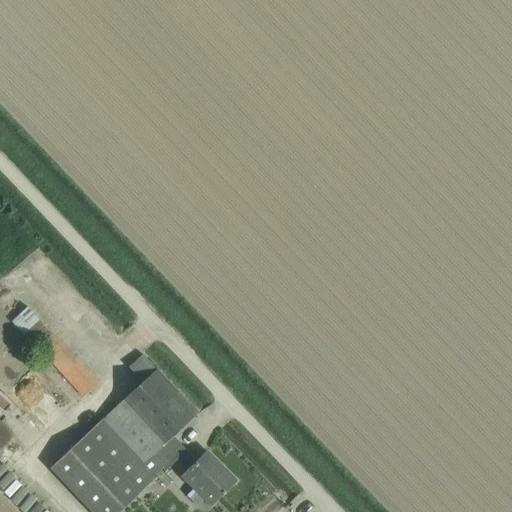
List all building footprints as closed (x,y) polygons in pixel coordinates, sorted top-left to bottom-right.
[(82,398),(97,384),(26,306),(11,320),(82,398)] [(166,470),(171,464),(186,451),(172,436),(197,413),(142,354),(128,367),(141,381),(47,465),(88,511),(115,511),(154,478),(162,487),(168,481),(158,469),(162,466),(166,470)] [(0,449),(12,447),(10,438),(0,440),(0,449)] [(209,507),(221,495),(235,481),(206,451),(180,477),(192,489),(185,496),(196,507),(203,500),(209,507)] [(73,511),(50,485),(35,498),(48,511),(73,511)]
